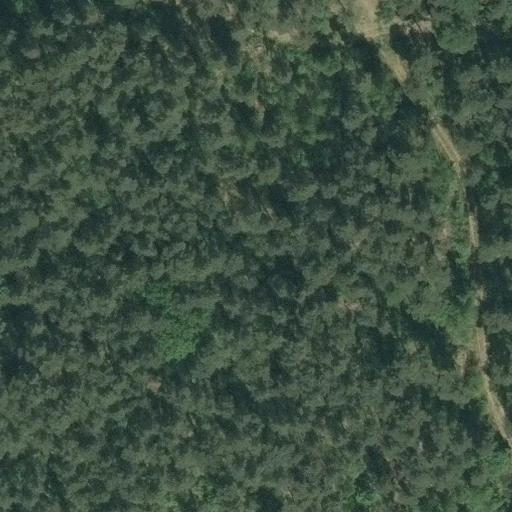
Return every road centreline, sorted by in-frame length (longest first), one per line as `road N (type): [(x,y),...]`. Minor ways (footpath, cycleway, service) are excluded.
road 1 (track): [(359,0),(454,177),(475,272),(484,389),(511,457)]
road 2 (track): [(105,0),(299,51),(387,59),(511,49)]
